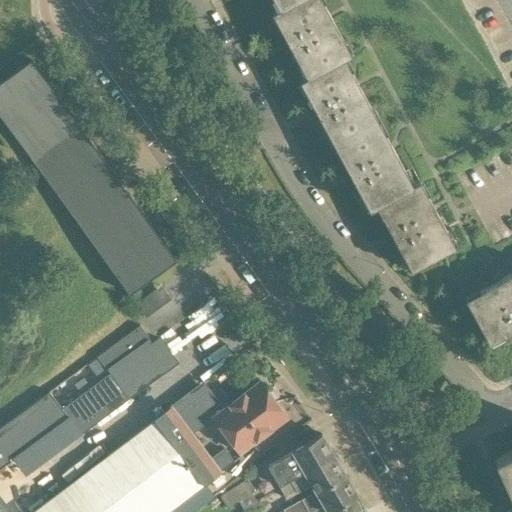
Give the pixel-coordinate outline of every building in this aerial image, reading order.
[(320,0),(296,0),(278,10),(271,14),(287,42),(283,44),(287,52),(291,50),(306,77),(342,58),(350,54),(320,0)] [(273,0),(278,10),(296,0),(273,0)] [(342,58),(306,77),(298,81),(314,110),(311,112),(315,120),(319,118),(333,144),(376,121),(342,58)] [(30,60),(0,81),(0,116),(128,293),(175,259),(30,60)] [(376,121),(333,144),(348,173),(345,175),(349,183),(353,181),(368,209),(375,205),(411,185),(376,121)] [(418,181),(411,185),(375,205),(390,234),(387,236),(391,244),(395,242),(409,269),(453,245),(418,181)] [(511,273),(464,299),(488,343),(511,330),(511,273)] [(147,314),(173,298),(165,284),(138,300),(147,314)] [(142,323),(99,354),(109,368),(152,338),(142,323)] [(142,389),(123,363),(75,398),(93,424),(142,389)] [(286,416),(260,381),(223,408),(209,389),(175,414),(170,408),(154,420),(32,511),(165,511),(218,472),(190,435),(212,418),(238,452),(286,416)] [(279,486),(333,455),(321,435),(292,451),(297,459),(272,474),(279,486)] [(511,511),(511,451),(493,461),(511,501),(511,509),(506,511),(505,511),(511,511)] [(333,455),(279,486),(286,498),(311,484),(315,491),(316,492),(345,475),(333,455)] [(345,475),(316,492),(315,491),(283,510),(284,511),(310,511),(323,504),(327,511),(329,511),(357,496),(345,475)] [(258,504),(251,492),(254,491),(248,480),(220,496),(228,508),(239,501),(245,511),(258,504)] [(362,511),(357,501),(347,506),(349,511),(362,511)]
